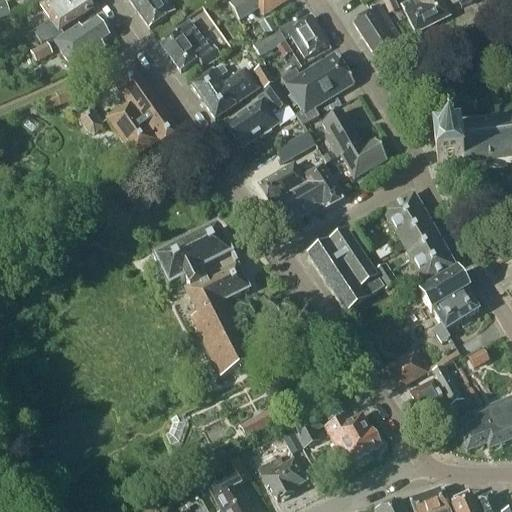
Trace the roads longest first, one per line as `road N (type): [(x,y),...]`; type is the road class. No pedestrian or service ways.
road 1 (residential): [(286,256),(107,0)]
road 2 (residential): [(423,462),(286,256)]
road 3 (residential): [(420,178),(315,0)]
road 4 (residential): [(511,327),(420,178)]
road 5 (residential): [(286,256),(420,178)]
